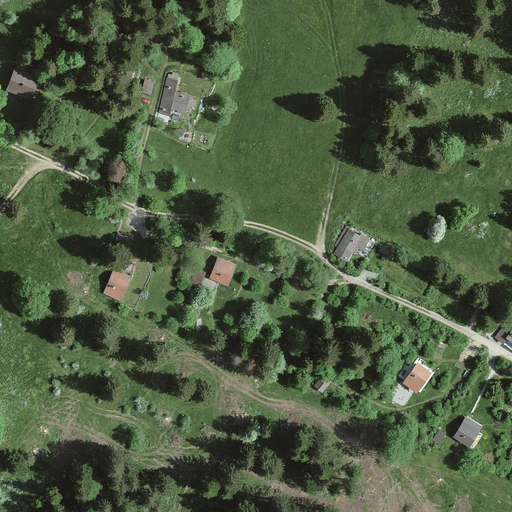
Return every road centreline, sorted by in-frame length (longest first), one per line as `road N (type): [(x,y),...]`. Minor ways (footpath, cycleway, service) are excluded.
road 1 (track): [(339,271),(265,229),(136,209),(0,138)]
road 2 (unclassified): [(511,357),(339,271)]
